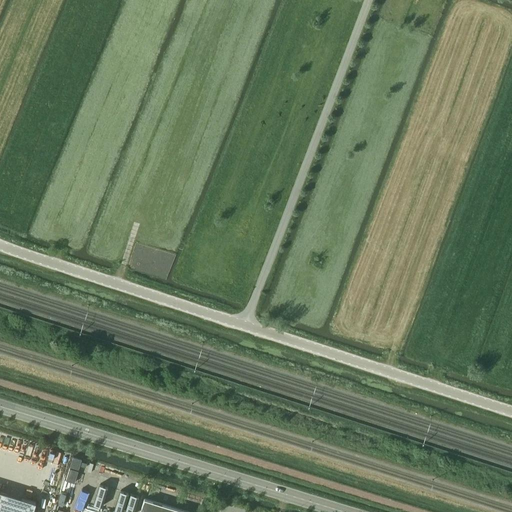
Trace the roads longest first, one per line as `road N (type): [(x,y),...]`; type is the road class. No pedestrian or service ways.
road 1 (tertiary): [(511,411),(0,244)]
road 2 (secondary): [(350,511),(0,406)]
